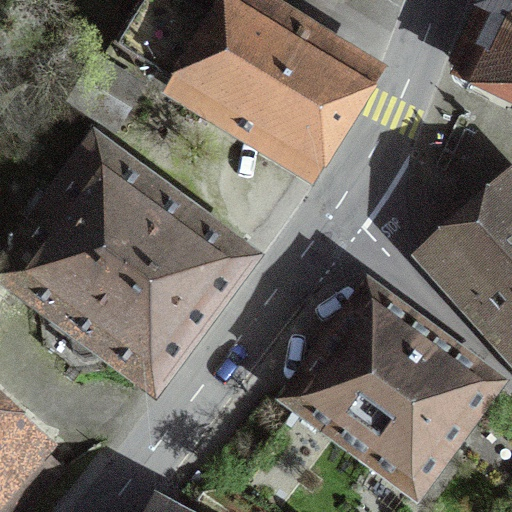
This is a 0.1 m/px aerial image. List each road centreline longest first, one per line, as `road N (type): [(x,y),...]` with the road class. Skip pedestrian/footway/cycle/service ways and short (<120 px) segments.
road 1 (tertiary): [(337,213),(106,511)]
road 2 (tertiary): [(437,0),(386,138),(337,213)]
road 3 (tertiary): [(337,213),(511,364)]
